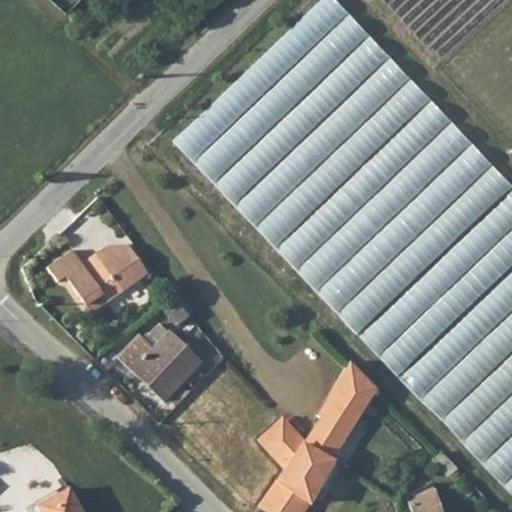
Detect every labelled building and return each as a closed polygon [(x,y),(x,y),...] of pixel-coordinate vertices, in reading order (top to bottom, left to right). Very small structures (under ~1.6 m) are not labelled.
[(511,185),(335,0),(318,0),(173,142),(511,495),(511,185)] [(148,278),(132,252),(116,262),(109,254),(84,270),(108,305),(148,278)] [(177,330),(191,319),(178,303),(164,314),(177,330)] [(171,338),(158,325),(141,342),(155,355),(171,338)] [(165,404),(201,368),(171,338),(155,355),(141,342),(122,360),(165,404)] [(363,418),(377,393),(351,367),(338,389),(347,393),(341,404),(363,418)] [(321,421),(303,447),(332,466),(363,418),(341,404),(347,393),(338,389),(318,420),(321,421)] [(303,511),(318,490),(332,466),(303,447),(283,424),(261,443),(287,472),(260,511),(261,511),(303,511)] [(448,485),(458,477),(442,460),(433,469),(448,485)] [(325,495),(339,476),(332,466),(318,490),(325,495)] [(82,511),(74,495),(41,511),(82,511)] [(441,511),(435,499),(409,511),(441,511)]
